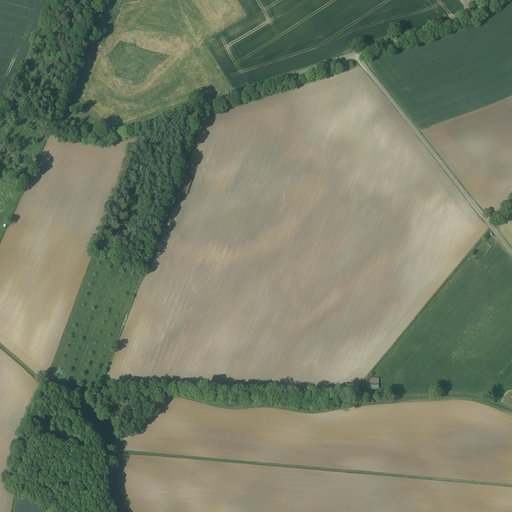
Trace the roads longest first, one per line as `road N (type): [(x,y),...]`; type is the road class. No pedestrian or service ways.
road 1 (unclassified): [(0,113),(74,131),(120,131),(354,54)]
road 2 (unclassified): [(354,54),(511,254)]
road 3 (unclassified): [(354,54),(494,0)]
